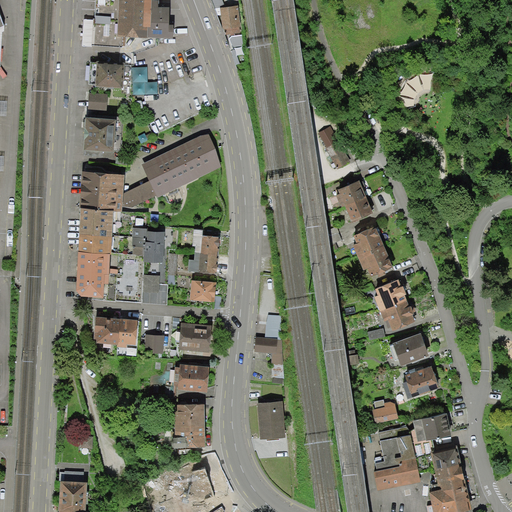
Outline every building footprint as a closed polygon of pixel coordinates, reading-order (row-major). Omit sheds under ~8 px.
[(94,0),(93,45),(118,46),(119,36),(172,38),(172,27),(169,27),(169,8),(159,8),(159,2),(142,1),(141,0),(94,0)] [(236,5),(218,7),(220,23),(224,29),(238,28),(236,5)] [(93,63),(92,88),(120,89),(121,64),(93,63)] [(426,71),(419,71),(412,74),(406,78),(401,84),(399,92),(399,99),(401,107),(403,110),(417,105),(419,108),(421,112),(424,114),(428,115),(432,115),(436,113),(439,111),(441,107),(441,103),(441,99),(439,96),(436,93),(433,91),(433,71),(426,71)] [(108,94),(89,93),(88,109),(107,110),(108,94)] [(122,116),(86,114),(85,149),(120,150),(122,116)] [(210,133),(140,165),(156,203),(226,171),(210,133)] [(125,177),(84,172),(76,289),(112,294),(125,177)] [(202,272),(217,273),(220,238),(204,237),(202,272)] [(193,281),(191,298),(215,300),(216,283),(193,281)] [(139,320),(97,317),(95,342),(137,345),(139,320)] [(182,324),(180,349),(211,352),(213,327),(182,324)] [(164,336),(146,335),(145,353),(163,354),(164,336)] [(396,344),(404,365),(430,356),(423,335),(396,344)] [(258,338),(257,351),(272,352),(272,377),(285,378),(281,340),(258,338)] [(210,367),(182,365),(180,388),(208,390),(210,367)] [(408,376),(415,396),(441,388),(435,368),(408,376)] [(284,401),(258,403),(262,438),(287,436),(284,401)] [(206,404),(175,404),(176,446),(206,445),(206,404)] [(423,419),(428,440),(454,433),(449,412),(423,419)] [(431,489),(436,511),(456,511),(471,510),(458,443),(433,450),(441,487),(431,489)] [(209,465),(173,477),(185,511),(221,499),(209,465)] [(85,511),(87,483),(61,482),(59,511),(85,511)]
